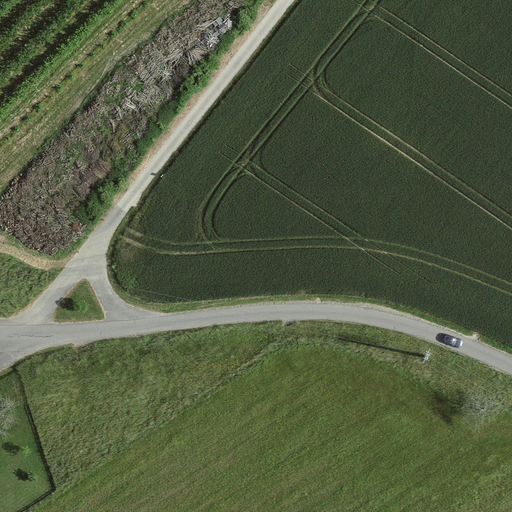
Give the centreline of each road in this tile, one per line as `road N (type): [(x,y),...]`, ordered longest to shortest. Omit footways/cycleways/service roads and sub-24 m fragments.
road 1 (track): [(0,336),(350,314),(448,336),(511,366)]
road 2 (track): [(35,334),(41,308),(288,0)]
